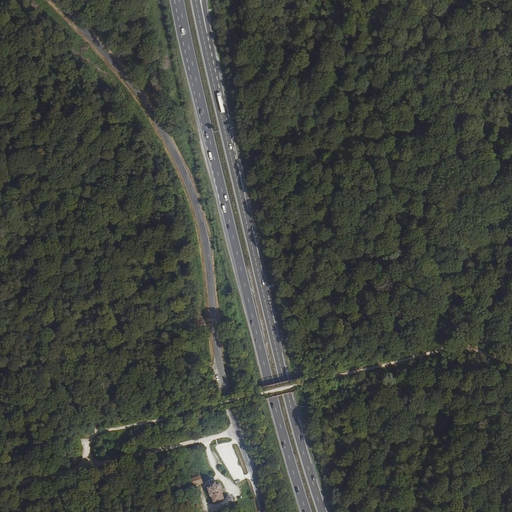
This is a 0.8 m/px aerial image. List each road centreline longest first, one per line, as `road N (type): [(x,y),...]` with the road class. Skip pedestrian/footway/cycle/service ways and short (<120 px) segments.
road 1 (tertiary): [(262,511),(219,373),(208,263),(191,199),(146,104),(56,0)]
road 2 (trunk): [(179,0),(306,511)]
road 3 (trunk): [(322,511),(201,27)]
road 4 (track): [(95,433),(431,351),(459,347),(511,361)]
road 5 (track): [(88,466),(233,431)]
road 6 (track): [(0,487),(88,466),(95,433)]
